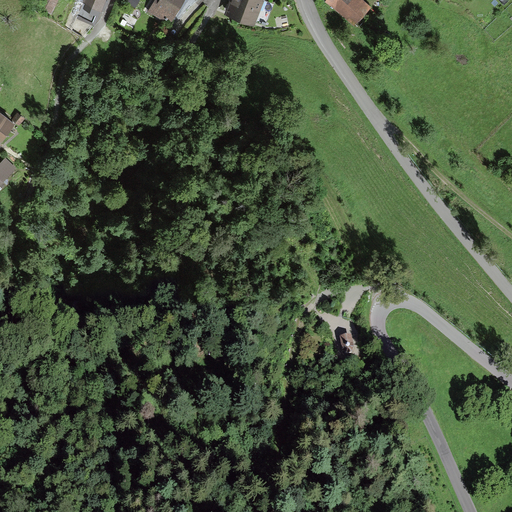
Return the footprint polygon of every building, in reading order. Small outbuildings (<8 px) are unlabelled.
[(37,0),(34,9),(49,15),(54,0),(37,0)] [(83,0),(82,2),(77,18),(96,22),(102,9),(105,10),(108,0),(83,0)] [(152,0),(147,9),(171,22),(183,0),(152,0)] [(228,0),(224,13),(255,23),(263,0),(228,0)] [(326,0),(354,24),(372,4),(368,0),(326,0)] [(0,143),(14,125),(0,114),(0,143)] [(6,159),(0,165),(0,183),(15,168),(6,159)] [(351,334),(341,335),(343,348),(346,351),(351,351),(353,346),(351,334)]
